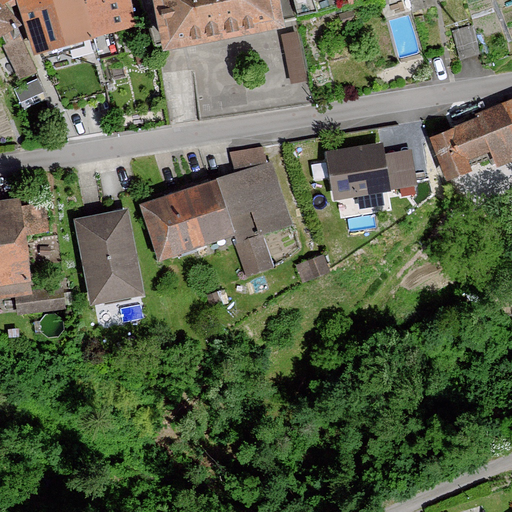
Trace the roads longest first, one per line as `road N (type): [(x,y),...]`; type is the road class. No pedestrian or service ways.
road 1 (residential): [(0,165),(511,82)]
road 2 (residential): [(391,511),(511,459)]
